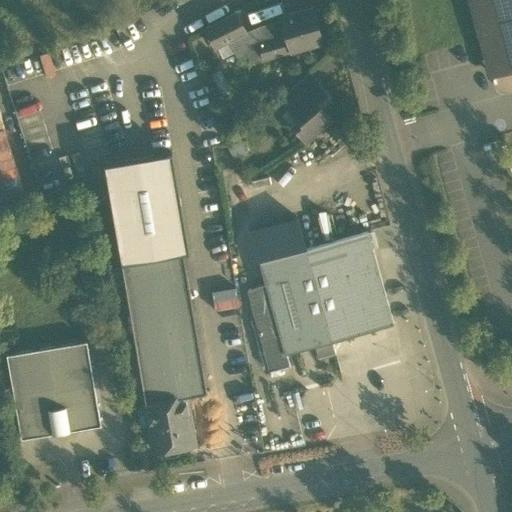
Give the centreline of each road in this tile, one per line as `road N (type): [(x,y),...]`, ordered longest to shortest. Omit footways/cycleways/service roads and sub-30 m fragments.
road 1 (unclassified): [(473,451),(357,0)]
road 2 (unclassified): [(473,451),(132,511)]
